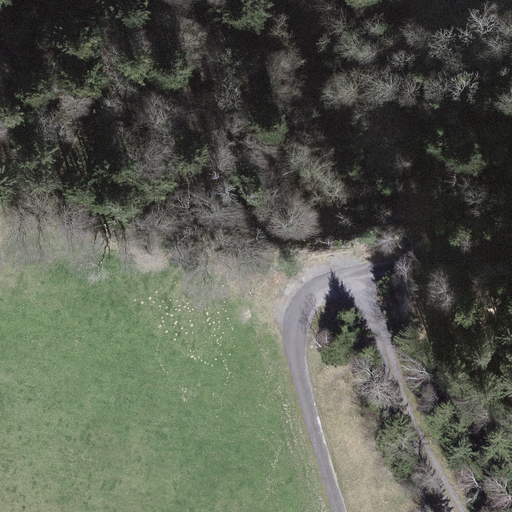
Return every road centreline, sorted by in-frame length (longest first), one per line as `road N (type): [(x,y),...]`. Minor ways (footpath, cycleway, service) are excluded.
road 1 (track): [(344,277),(409,369),(459,511)]
road 2 (track): [(344,277),(312,317),(307,350),(342,511)]
road 3 (track): [(511,236),(375,261),(344,277)]
